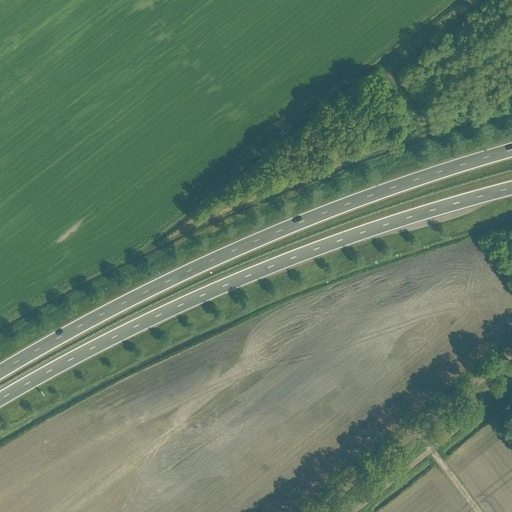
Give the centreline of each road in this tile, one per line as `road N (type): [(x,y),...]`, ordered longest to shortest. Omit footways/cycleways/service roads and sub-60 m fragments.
road 1 (trunk): [(511,149),(273,233),(0,372)]
road 2 (trunk): [(0,400),(155,317),(281,262),(511,188)]
road 3 (tertiary): [(311,511),(511,351)]
